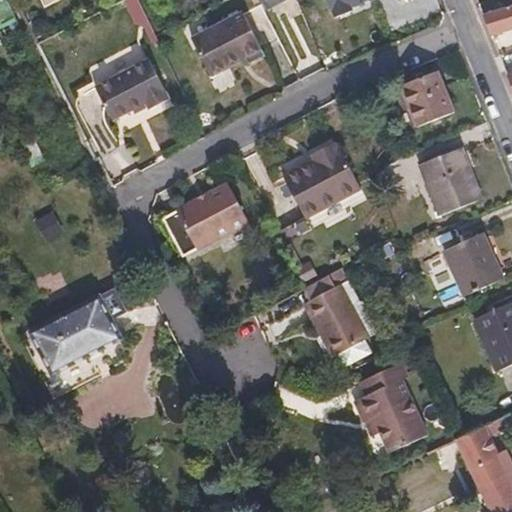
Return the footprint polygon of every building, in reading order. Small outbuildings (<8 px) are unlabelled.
[(23,31),(7,0),(0,0),(0,32),(4,40),(23,31)] [(137,0),(124,0),(135,25),(144,28),(151,41),(156,38),(137,0)] [(285,0),(260,0),(265,10),(285,0)] [(327,0),(335,19),(353,11),(352,8),(373,0),(327,0)] [(511,26),(511,8),(484,18),(492,38),(509,31),(508,27),(511,25),(511,26)] [(243,16),(192,40),(209,77),(244,61),(247,66),(263,59),(243,16)] [(148,59),(94,86),(112,119),(146,102),(149,109),(169,100),(148,59)] [(437,72),(402,86),(419,127),(454,112),(437,72)] [(306,216),(360,188),(340,148),(338,149),(335,142),(312,154),(316,161),(286,177),(306,216)] [(461,148),(420,164),(442,215),(481,199),(461,148)] [(228,184),(162,220),(181,259),(249,223),(228,184)] [(484,232),(443,251),(464,296),(505,278),(484,232)] [(74,273),(65,278),(72,293),(82,288),(74,273)] [(304,289),(311,302),(336,289),(329,275),(306,287),(304,289)] [(341,286),(336,289),(311,302),(305,305),(319,334),(325,331),(342,365),(369,351),(364,343),(369,340),(341,286)] [(117,288),(31,332),(35,340),(54,375),(122,339),(113,320),(129,311),(117,288)] [(511,302),(475,318),(499,371),(511,364),(511,302)] [(128,351),(122,339),(54,375),(35,340),(26,345),(55,400),(111,370),(107,362),(128,351)] [(409,379),(402,363),(360,383),(367,399),(355,405),(365,426),(375,421),(391,455),(428,438),(402,382),(409,379)] [(511,413),(499,420),(506,435),(511,432),(511,413)] [(511,511),(511,485),(484,426),(464,436),(455,440),(489,511),(511,511)]
